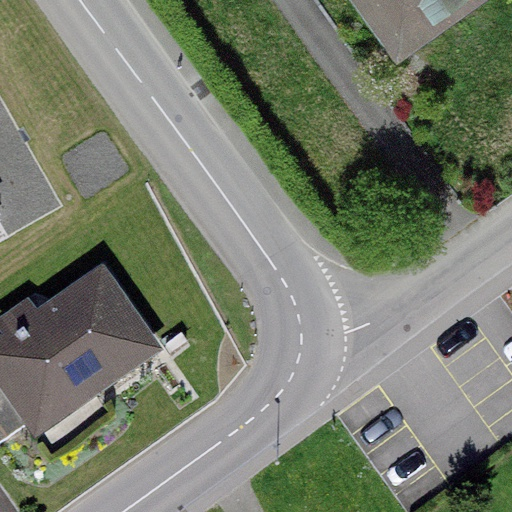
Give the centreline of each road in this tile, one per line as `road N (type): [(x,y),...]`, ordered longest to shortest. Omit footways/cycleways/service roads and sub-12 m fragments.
road 1 (tertiary): [(85,0),(284,282),(299,317),(300,349)]
road 2 (tertiary): [(300,349),(291,376),(265,407),(122,511)]
road 3 (residential): [(300,349),(406,316),(511,240)]
